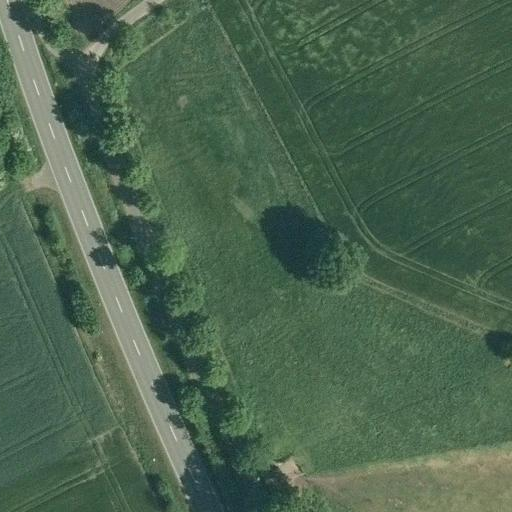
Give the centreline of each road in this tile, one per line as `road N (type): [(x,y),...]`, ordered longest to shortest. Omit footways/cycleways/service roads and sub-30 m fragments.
road 1 (unclassified): [(163,0),(81,66),(197,385),(267,511)]
road 2 (secondary): [(6,0),(95,246),(208,511)]
